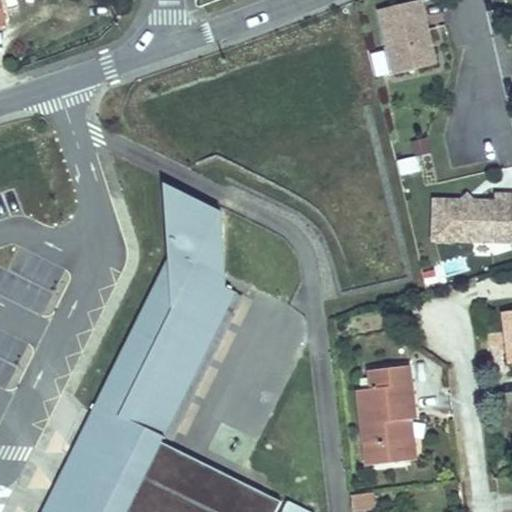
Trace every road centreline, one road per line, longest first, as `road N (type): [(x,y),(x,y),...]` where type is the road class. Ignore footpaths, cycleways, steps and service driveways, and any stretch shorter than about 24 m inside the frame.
road 1 (unclassified): [(0,102),(176,42)]
road 2 (unclassified): [(176,42),(290,0)]
